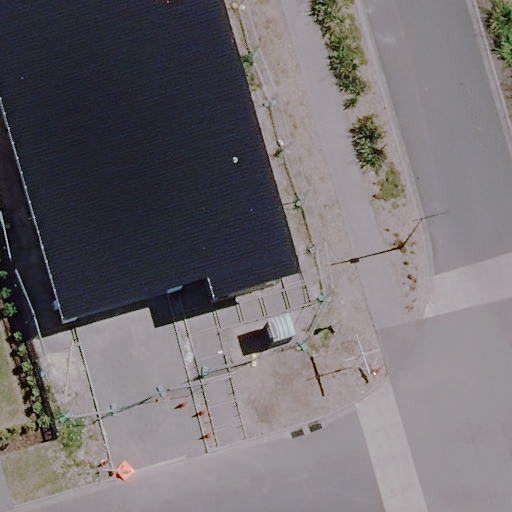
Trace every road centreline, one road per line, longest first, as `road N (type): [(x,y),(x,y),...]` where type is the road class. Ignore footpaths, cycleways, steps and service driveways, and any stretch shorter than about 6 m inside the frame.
road 1 (residential): [(511,336),(419,0)]
road 2 (residential): [(511,428),(222,511)]
